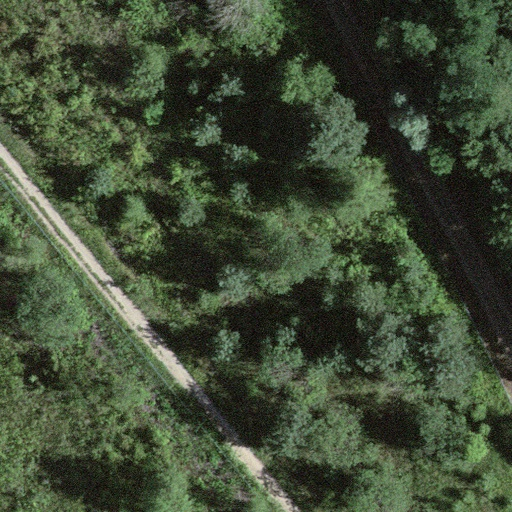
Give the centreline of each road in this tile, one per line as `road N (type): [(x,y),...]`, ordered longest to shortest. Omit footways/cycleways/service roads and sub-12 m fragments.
road 1 (track): [(0,148),(294,511)]
road 2 (track): [(338,0),(511,337)]
